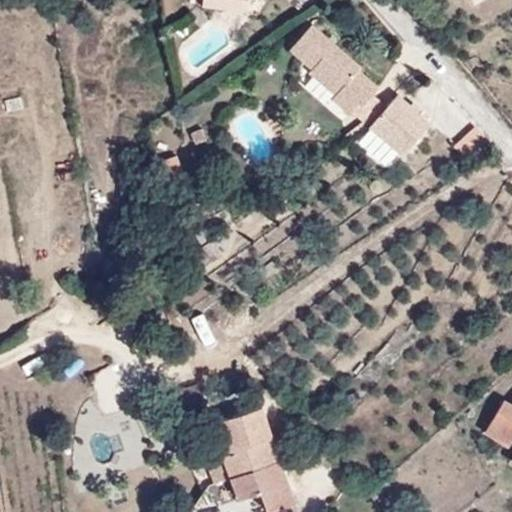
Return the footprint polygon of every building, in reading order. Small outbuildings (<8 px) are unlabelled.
[(370,73),(372,70),(321,27),(300,51),(324,71),(329,66),(354,88),(343,100),(361,115),(370,104),(374,107),(389,90),(370,73)] [(370,104),(361,115),(380,130),(397,110),(382,98),(374,107),(370,104)] [(441,128),(407,98),(380,130),(414,159),(441,128)] [(499,134),(483,116),(461,135),(478,153),(499,134)] [(217,143),(212,131),(200,136),(205,148),(217,143)] [(213,417),(202,377),(185,383),(196,423),(213,417)] [(511,389),(496,382),(472,419),(503,435),(511,421),(511,447),(508,455),(511,457),(511,389)] [(271,435),(222,451),(229,472),(236,494),(258,487),(266,511),(289,511),(285,500),(291,498),(271,435)] [(211,478),(229,472),(222,451),(204,457),(211,478)]
